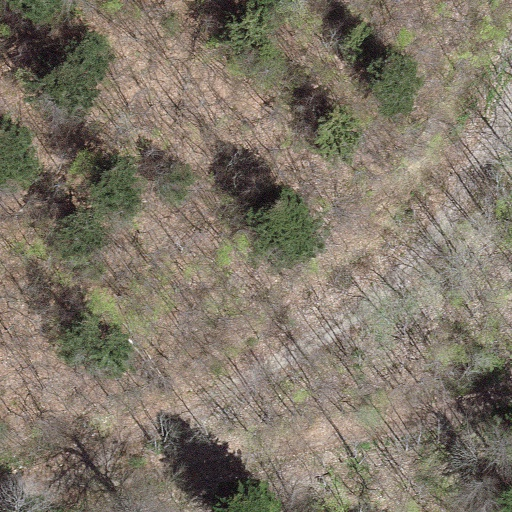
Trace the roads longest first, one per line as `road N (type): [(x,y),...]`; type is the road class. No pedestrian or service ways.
road 1 (track): [(47,460),(146,436),(236,392),(365,286),(463,181),(511,96)]
road 2 (track): [(511,403),(460,420),(146,476),(47,460)]
